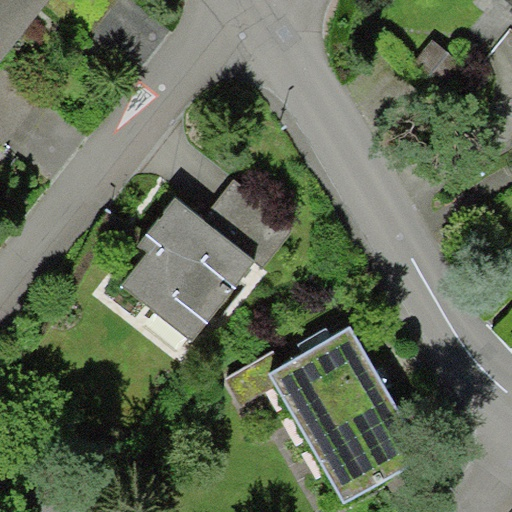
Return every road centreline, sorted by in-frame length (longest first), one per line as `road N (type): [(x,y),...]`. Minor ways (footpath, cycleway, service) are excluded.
road 1 (residential): [(511,480),(481,511),(28,511),(0,491)]
road 2 (residential): [(511,390),(455,328),(259,15)]
road 3 (residential): [(0,300),(190,65),(259,15)]
